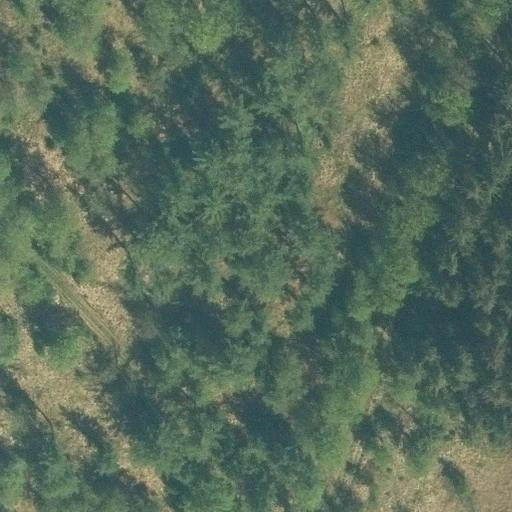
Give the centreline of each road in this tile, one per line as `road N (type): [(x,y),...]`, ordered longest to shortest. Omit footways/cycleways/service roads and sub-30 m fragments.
road 1 (track): [(309,511),(489,0)]
road 2 (track): [(271,511),(0,218)]
